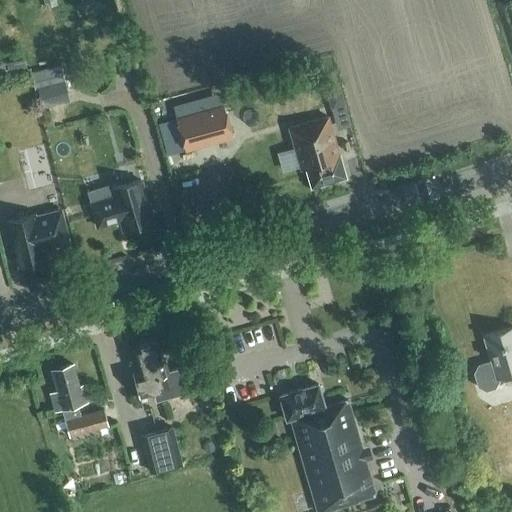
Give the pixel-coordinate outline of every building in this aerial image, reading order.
[(29,71),(26,59),(0,65),(0,77),(0,78),(29,71)] [(36,88),(64,81),(61,65),(30,73),(34,89),(36,88)] [(42,110),(70,102),(64,81),(36,88),(42,110)] [(226,103),(178,116),(187,149),(235,135),(226,103)] [(345,178),(339,156),(327,116),(288,128),(300,167),(305,166),(311,188),(345,178)] [(348,143),(341,145),(343,152),(350,149),(348,143)] [(121,232),(154,222),(142,179),(108,189),(111,196),(88,203),(96,229),(119,223),(121,232)] [(68,242),(60,211),(35,217),(34,215),(7,222),(19,267),(46,260),(43,248),(68,242)] [(511,327),(483,336),(490,362),(478,366),(474,373),(478,386),(485,390),(494,388),(498,380),(497,378),(511,373),(511,327)] [(168,372),(165,360),(160,359),(155,342),(132,348),(142,381),(135,382),(139,397),(153,394),(155,402),(197,391),(181,368),(168,372)] [(78,386),(73,365),(51,371),(57,392),(49,394),(55,412),(62,410),(69,437),(108,426),(103,410),(80,416),(77,405),(86,403),(82,385),(78,386)] [(325,405),(318,382),(277,394),(285,422),(289,420),(315,511),(326,511),(358,503),(358,501),(374,496),(373,494),(375,493),(366,461),(372,460),(368,446),(362,448),(348,400),(347,400),(346,399),(325,405)] [(150,472),(181,464),(171,428),(140,436),(150,472)]
